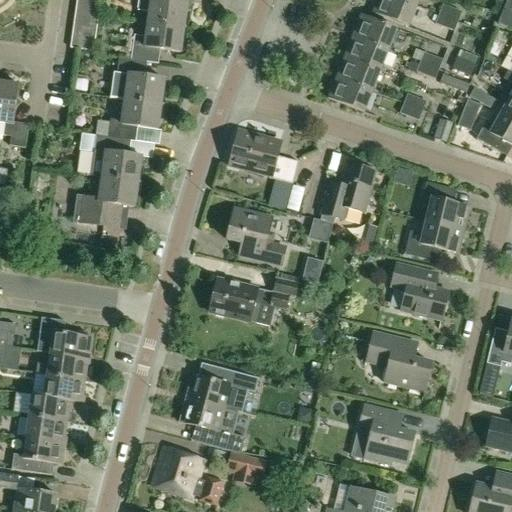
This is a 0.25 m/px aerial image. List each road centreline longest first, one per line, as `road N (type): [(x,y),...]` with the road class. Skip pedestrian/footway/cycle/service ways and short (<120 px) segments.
road 1 (residential): [(508,187),(221,93)]
road 2 (residential): [(432,511),(484,278)]
road 3 (tertiary): [(155,307),(221,93)]
road 4 (tertiary): [(102,511),(155,307)]
road 5 (residential): [(0,282),(155,307)]
